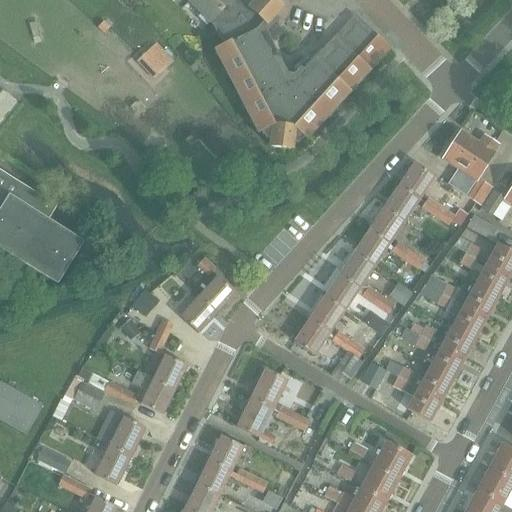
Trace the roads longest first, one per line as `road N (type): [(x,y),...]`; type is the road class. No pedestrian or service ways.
road 1 (residential): [(143,511),(249,310),(452,89)]
road 2 (residential): [(423,511),(511,348)]
road 3 (residential): [(452,89),(368,0)]
